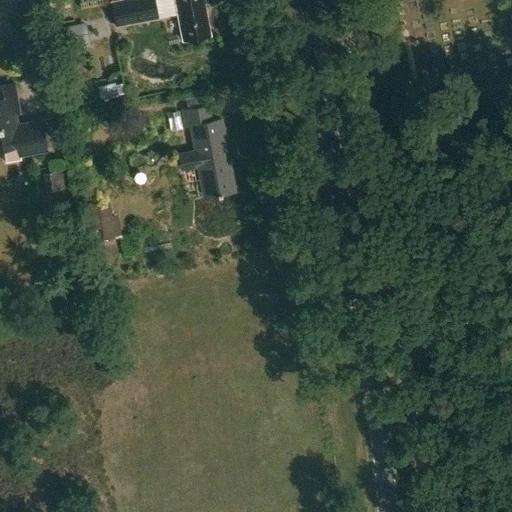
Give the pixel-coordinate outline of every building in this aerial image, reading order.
[(116,25),(178,13),(183,39),(211,33),(207,13),(206,14),(203,0),(116,0),(111,1),(116,25)] [(70,26),(75,50),(90,47),(85,23),(70,26)] [(115,82),(97,86),(100,100),(118,96),(115,82)] [(18,113),(13,83),(0,85),(0,146),(19,144),(20,152),(44,148),(40,121),(19,125),(17,113),(18,113)] [(211,121),(208,106),(183,110),(186,127),(190,126),(195,151),(178,154),(180,169),(197,166),(203,197),(233,192),(221,120),(211,121)] [(46,192),(61,189),(58,170),(42,172),(46,192)] [(101,229),(104,241),(115,238),(111,214),(109,199),(87,203),(91,231),(101,229)]
